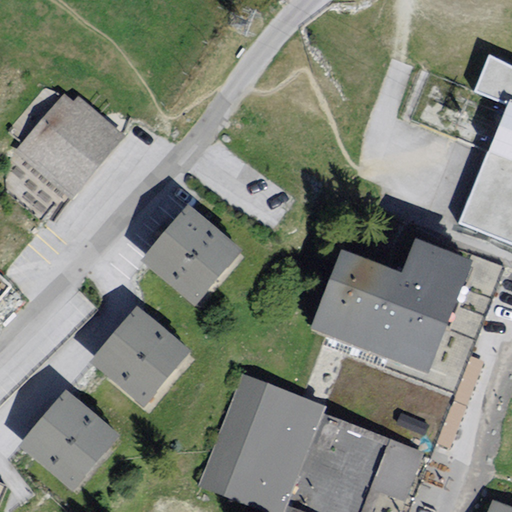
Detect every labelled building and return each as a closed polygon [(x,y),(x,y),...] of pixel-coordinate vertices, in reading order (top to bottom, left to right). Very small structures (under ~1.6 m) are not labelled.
[(511,67),(490,57),(476,94),(453,154),(466,159),(483,166),(458,229),(493,242),(511,249),(511,67)] [(125,140),(70,94),(17,156),(73,202),(96,175),(125,140)] [(191,208),(146,262),(197,305),(242,251),(191,208)] [(500,271),(420,240),(407,274),(346,250),(314,331),(349,345),(455,386),(500,271)] [(191,351),(140,309),(93,366),(144,407),(191,351)] [(455,386),(349,345),(324,408),(430,450),(455,386)] [(243,377),(197,492),(249,511),(405,511),(430,450),(324,408),(243,377)] [(121,437),(69,394),(23,450),(74,493),(121,437)] [(511,511),(511,509),(496,503),(492,511),(511,511)]
